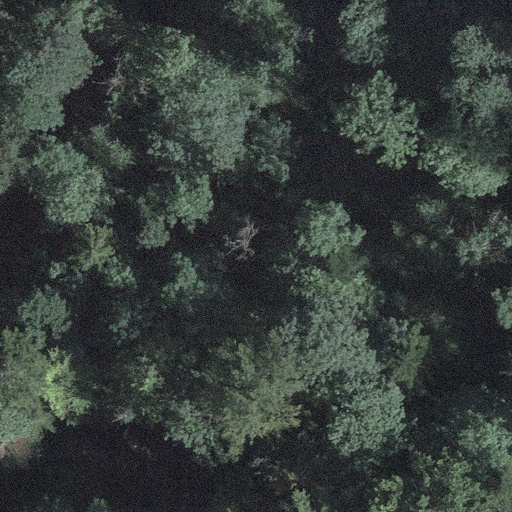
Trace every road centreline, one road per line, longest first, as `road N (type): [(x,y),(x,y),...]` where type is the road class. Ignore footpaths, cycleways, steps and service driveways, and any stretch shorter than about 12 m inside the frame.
road 1 (track): [(511,235),(129,61),(60,0)]
road 2 (track): [(297,140),(511,133)]
